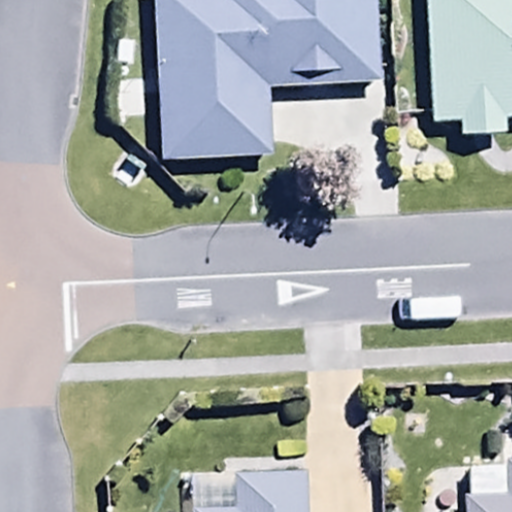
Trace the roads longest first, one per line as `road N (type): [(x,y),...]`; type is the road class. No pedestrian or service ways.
road 1 (residential): [(32,276),(511,263)]
road 2 (residential): [(32,276),(24,125),(31,0)]
road 3 (residential): [(38,511),(32,276)]
